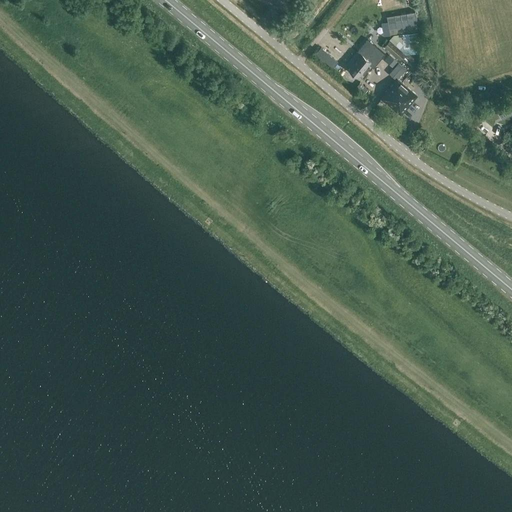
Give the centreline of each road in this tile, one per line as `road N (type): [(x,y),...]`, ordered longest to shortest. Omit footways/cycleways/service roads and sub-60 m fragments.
road 1 (primary): [(511,290),(167,0)]
road 2 (unclassified): [(511,217),(408,158),(221,0)]
